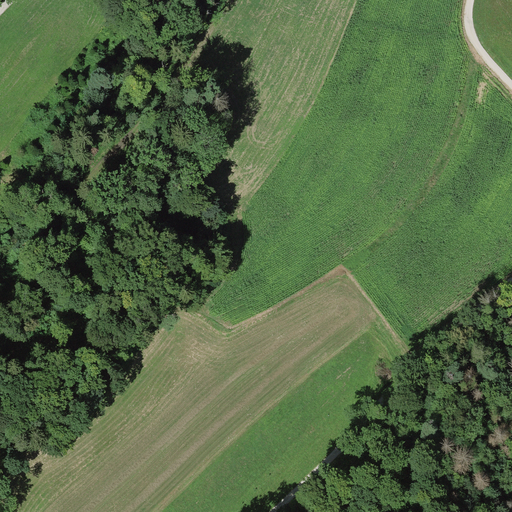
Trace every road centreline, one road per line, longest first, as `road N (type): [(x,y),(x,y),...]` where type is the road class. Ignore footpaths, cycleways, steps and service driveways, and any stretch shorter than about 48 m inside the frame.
road 1 (track): [(0,316),(74,203),(174,90),(229,0)]
road 2 (track): [(511,283),(429,353),(272,511)]
